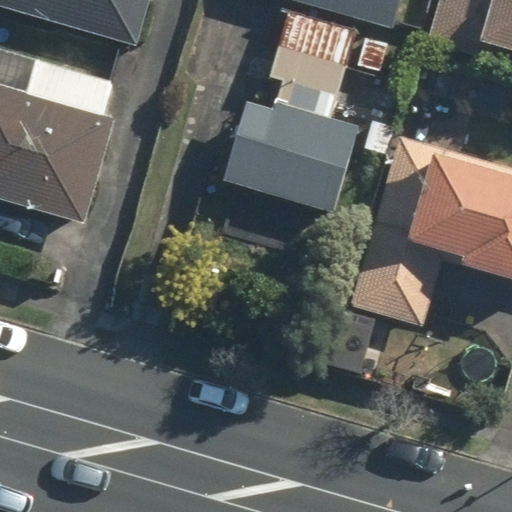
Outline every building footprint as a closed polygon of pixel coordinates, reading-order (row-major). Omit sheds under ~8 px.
[(6,0),(5,5),(149,48),(162,0),(6,0)] [(242,0),(242,1),(388,44),(400,0),(242,0)] [(511,0),(440,0),(425,50),(511,77),(511,0)] [(0,40),(0,196),(97,226),(127,127),(115,123),(128,79),(94,69),(0,40)] [(235,113),(213,195),(330,226),(352,144),(235,113)] [(336,306),(415,334),(434,281),(511,308),(511,187),(393,145),(336,306)]
